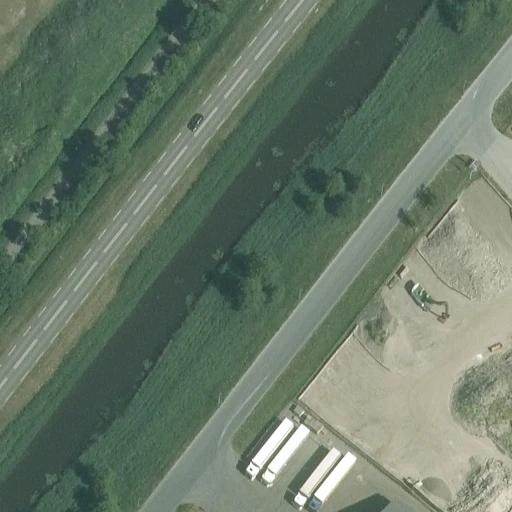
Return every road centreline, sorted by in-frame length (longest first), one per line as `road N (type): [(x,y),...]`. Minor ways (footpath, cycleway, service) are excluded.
road 1 (unclassified): [(155,511),(511,58)]
road 2 (primary): [(0,387),(302,0)]
road 3 (unclassified): [(0,264),(207,0)]
